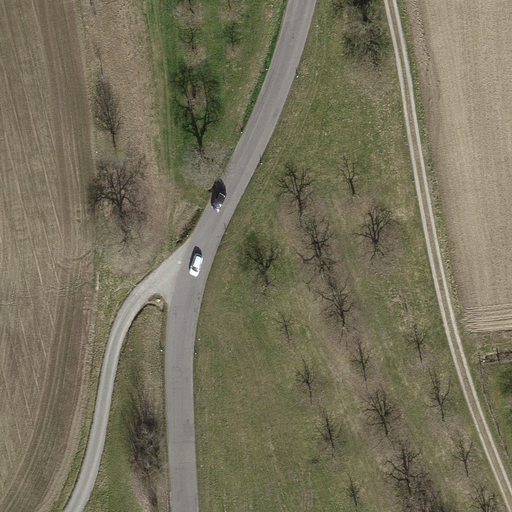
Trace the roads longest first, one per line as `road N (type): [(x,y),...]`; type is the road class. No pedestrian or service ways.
road 1 (secondary): [(296,0),(260,129),(184,279),(187,511)]
road 2 (track): [(387,0),(458,361),(511,502)]
road 3 (track): [(184,279),(123,314),(98,452),(65,511)]
